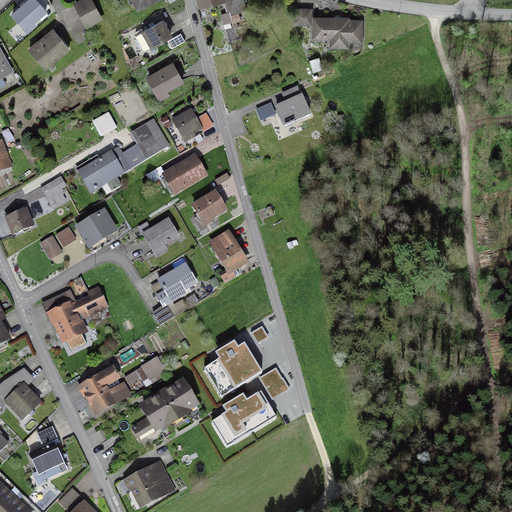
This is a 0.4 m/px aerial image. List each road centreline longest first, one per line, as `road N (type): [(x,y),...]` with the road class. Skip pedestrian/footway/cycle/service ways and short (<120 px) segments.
road 1 (track): [(437,10),(438,45),(463,126),(471,264),(508,511)]
road 2 (residential): [(187,0),(308,411)]
road 3 (residential): [(117,511),(0,264)]
road 4 (track): [(489,379),(362,491),(332,490)]
road 5 (residential): [(511,14),(360,0)]
